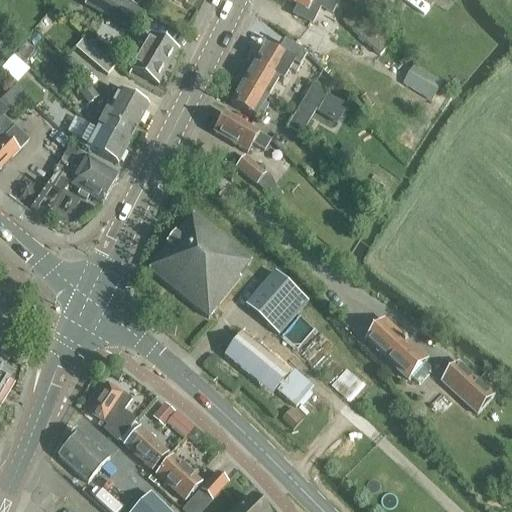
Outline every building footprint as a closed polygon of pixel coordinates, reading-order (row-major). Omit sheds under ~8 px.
[(86,0),(85,2),(83,6),(132,34),(143,13),(120,0),(86,0)] [(283,0),(299,7),(294,16),(313,25),(321,8),(333,14),(340,0),(283,0)] [(357,11),(346,23),(382,55),(393,43),(357,11)] [(130,70),(158,86),(178,51),(151,35),(130,70)] [(75,48),(107,76),(116,67),(83,40),(75,48)] [(281,43),(274,53),(264,47),(253,66),(278,81),(282,83),(290,71),(295,74),(303,61),(289,47),(281,43)] [(26,44),(14,57),(25,67),(37,54),(26,44)] [(14,57),(1,71),(18,85),(30,71),(14,57)] [(399,82),(433,103),(445,83),(411,63),(399,82)] [(253,66),(241,85),(267,100),(278,81),(253,66)] [(77,86),(80,90),(79,91),(89,104),(97,98),(88,85),(85,81),(77,86)] [(0,103),(11,114),(31,95),(26,91),(18,85),(0,103)] [(267,100),(241,85),(230,105),(255,120),(259,113),(263,116),(268,107),(264,105),(267,100)] [(312,85),(302,100),(316,108),(325,93),(312,85)] [(108,111),(138,127),(149,107),(108,86),(105,93),(115,98),(109,110),(108,111)] [(302,100),(294,114),(308,122),(316,108),(302,100)] [(104,118),(98,131),(128,146),(138,127),(108,111),(109,110),(99,105),(94,113),(104,118)] [(212,134),(247,154),(252,145),(264,152),(270,141),(224,114),(212,134)] [(308,122),(294,114),(286,128),(299,136),(308,122)] [(128,146),(98,131),(93,139),(83,134),(79,141),(82,147),(118,166),(128,146)] [(0,143),(0,170),(19,152),(5,138),(0,143)] [(335,161),(353,177),(365,164),(346,148),(335,161)] [(78,154),(61,181),(70,187),(70,186),(79,192),(77,195),(87,201),(89,197),(102,205),(118,177),(78,154)] [(235,168),(263,191),(274,201),(280,194),(268,185),(272,181),(244,158),(235,168)] [(15,189),(27,202),(40,190),(28,177),(15,189)] [(148,271),(208,320),(241,280),(239,278),(251,263),(192,216),(148,271)] [(245,307),(277,337),(307,304),(274,274),(245,307)] [(366,343),(409,382),(412,379),(419,386),(431,373),(430,369),(425,364),(428,361),(385,322),(366,343)] [(222,357),(272,398),(287,380),(265,362),(268,358),(240,335),(222,357)] [(495,397),(460,364),(442,383),(478,416),(495,397)] [(354,404),(370,387),(348,367),(332,385),(354,404)] [(0,394),(10,378),(1,372),(0,371),(0,394)] [(277,392),(336,448),(353,430),(294,374),(277,392)] [(89,414),(111,429),(109,432),(120,441),(134,423),(121,413),(131,401),(107,386),(107,387),(105,386),(102,390),(104,392),(89,414)] [(167,402),(157,414),(185,440),(196,428),(167,402)] [(282,420),(293,431),(303,421),(292,410),(282,420)] [(119,443),(151,473),(167,455),(133,424),(119,443)] [(58,458),(88,485),(109,461),(76,431),(67,442),(70,445),(58,458)] [(154,476),(185,503),(201,484),(171,457),(154,476)] [(216,473),(201,491),(182,511),(202,511),(228,482),(216,473)] [(134,511),(167,511),(151,496),(134,511)] [(266,511),(260,505),(258,507),(251,499),(237,511),(266,511)]
